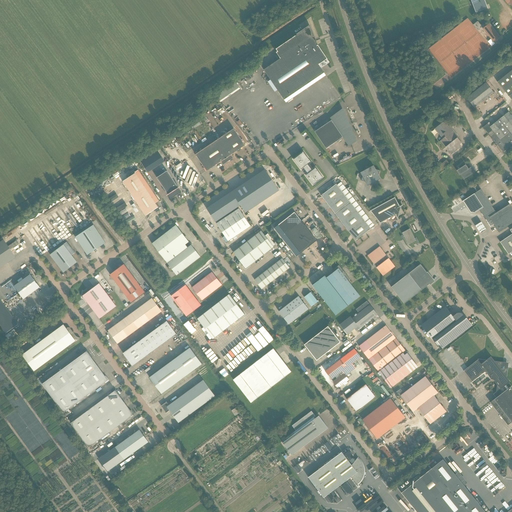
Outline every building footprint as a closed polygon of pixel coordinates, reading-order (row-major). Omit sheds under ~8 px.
[(487,8),(484,0),(474,0),(477,6),(474,7),(476,11),(476,12),(487,8)] [(493,41),(499,36),(499,37),(499,36),(490,24),(489,24),(490,24),(484,29),(483,29),(493,41)] [(278,52),(276,53),(280,59),(264,70),(284,100),(324,73),(321,68),(329,62),(318,45),(317,46),(310,26),(276,49),(278,52)] [(511,70),(497,82),(511,100),(511,70)] [(240,89),(235,82),(216,96),(220,103),(240,89)] [(486,83),(467,98),(474,108),(494,93),(486,83)] [(334,116),(330,119),(331,120),(315,132),(326,149),(343,137),(348,146),(352,143),(356,140),(343,110),(334,116)] [(504,153),(508,150),(507,149),(511,145),(511,115),(509,112),(490,127),(487,124),(483,127),(503,152),(504,153)] [(456,136),(457,135),(445,120),(435,129),(443,139),(441,140),(446,147),(452,154),(461,147),(459,144),(461,143),(456,136)] [(234,129),(215,142),(196,154),(207,171),(216,165),(216,166),(217,165),(221,162),(223,165),(233,158),(231,155),(245,145),(234,129)] [(311,162),(303,152),(293,159),(301,169),(303,168),(308,174),(306,175),(313,185),(323,178),(316,168),(313,169),(312,170),(308,164),(311,162)] [(439,165),(443,170),(450,164),(446,160),(439,165)] [(471,167),(469,169),(466,165),(457,171),(460,175),(461,175),(464,180),(475,173),(471,167)] [(364,171),(360,173),(362,177),(361,181),(365,182),(368,186),(371,184),(376,185),(377,181),(381,179),(379,175),(380,171),(376,169),(374,166),(370,168),(366,166),(364,171)] [(246,213),(279,191),(265,169),(207,208),(216,222),(241,205),(246,213)] [(122,181),(145,216),(154,210),(154,211),(159,208),(155,202),(156,202),(155,202),(152,199),(156,196),(139,170),(122,181)] [(181,192),(167,171),(157,178),(171,199),(181,192)] [(321,196),(356,240),(371,229),(336,184),(321,196)] [(481,213),(482,213),(484,216),(483,216),(484,216),(488,223),(492,221),(499,232),(504,229),(511,223),(511,207),(510,204),(496,213),(481,189),(462,201),(462,202),(463,201),(469,211),(476,212),(479,210),(482,213),(481,213)] [(290,204),(295,201),(290,194),(285,197),(290,204)] [(401,209),(402,206),(402,205),(400,206),(395,198),(371,211),(380,223),(395,215),(398,220),(398,219),(399,216),(403,213),(401,209)] [(278,211),(288,205),(285,199),(274,206),(278,211)] [(117,203),(124,212),(130,207),(127,203),(126,204),(122,200),(117,203)] [(239,208),(216,224),(228,241),(251,226),(239,208)] [(295,212),(274,228),(296,257),(317,241),(295,212)] [(63,214),(65,217),(60,220),(62,224),(61,224),(66,233),(69,231),(67,227),(71,225),(65,213),(63,214)] [(106,243),(94,225),(75,237),(87,255),(106,243)] [(177,275),(200,257),(191,245),(188,248),(185,245),(189,242),(176,225),(152,244),(177,275)] [(412,242),(415,240),(410,230),(403,233),(409,243),(412,242),(411,242),(412,242)] [(246,269),(257,260),(274,247),(261,231),(233,253),(246,269)] [(24,240),(20,242),(18,238),(11,242),(13,246),(20,243),(21,245),(26,242),(24,240)] [(511,251),(511,249),(505,239),(500,242),(508,254),(511,251)] [(3,240),(0,242),(0,266),(14,257),(3,240)] [(72,255),(75,253),(67,242),(50,255),(64,272),(77,262),(72,255)] [(380,247),(368,256),(383,276),(395,266),(380,247)] [(262,289),(290,268),(282,258),(255,280),(262,289)] [(391,287),(404,304),(434,281),(420,264),(391,287)] [(145,292),(124,265),(110,275),(131,303),(145,292)] [(333,270),(334,272),(326,278),(325,276),(313,285),(336,315),(360,296),(348,280),(350,279),(344,271),(342,272),(337,266),(333,270)] [(212,272),(192,287),(202,300),(222,285),(212,272)] [(40,287),(31,274),(14,286),(24,299),(40,287)] [(116,306),(99,284),(89,291),(87,289),(84,292),(83,292),(82,298),(83,298),(87,302),(99,319),(116,306)] [(171,296),(186,316),(201,305),(186,285),(171,296)] [(304,298),(311,307),(318,302),(311,293),(304,298)] [(197,319),(213,339),(245,314),(229,294),(197,319)] [(279,312),(289,324),(309,309),(299,296),(279,312)] [(108,333),(115,343),(116,342),(118,344),(162,311),(152,298),(108,331),(109,332),(108,333)] [(18,324),(0,299),(0,324),(6,333),(18,324)] [(356,310),(359,313),(352,319),(351,317),(340,325),(347,335),(358,326),(360,328),(377,314),(370,305),(367,301),(356,310)] [(421,325),(433,340),(433,339),(441,349),(472,325),(465,315),(464,316),(463,315),(462,314),(461,313),(459,313),(458,313),(457,314),(456,314),(453,317),(445,307),(421,325)] [(177,334),(167,321),(123,353),(133,367),(177,334)] [(67,328),(64,325),(23,356),(35,372),(68,346),(69,348),(79,340),(80,338),(77,337),(74,334),(70,328),(68,327),(67,328)] [(366,341),(359,346),(379,372),(391,388),(418,367),(408,354),(406,354),(405,355),(403,353),(406,351),(396,338),(386,325),(366,341)] [(341,342),(328,326),(304,345),(317,360),(341,342)] [(202,364),(190,348),(150,378),(162,394),(202,364)] [(233,380),(251,403),(291,372),(274,349),(233,380)] [(361,357),(354,349),(325,371),(331,379),(335,376),(337,379),(333,382),(338,388),(344,384),(345,385),(348,383),(346,382),(349,380),(346,376),(356,368),(352,363),(361,357)] [(109,381),(87,352),(43,385),(64,414),(109,381)] [(432,357),(440,371),(443,369),(435,356),(432,357)] [(478,359),(478,360),(477,361),(468,368),(464,371),(472,381),(472,382),(485,372),(488,373),(490,376),(491,375),(491,379),(495,380),(494,380),(497,385),(496,392),(493,394),(496,398),(494,400),(511,422),(511,387),(511,386),(509,388),(506,385),(508,365),(507,371),(501,370),(500,368),(500,362),(507,363),(478,359)] [(438,393),(425,376),(401,396),(413,412),(418,408),(434,396),(438,393)] [(215,395),(203,380),(170,406),(167,402),(167,403),(162,407),(167,413),(166,413),(167,414),(170,411),(179,423),(215,395)] [(376,397),(366,384),(347,399),(357,412),(376,397)] [(133,415),(125,403),(116,390),(71,423),(89,448),(133,415)] [(446,412),(434,396),(418,408),(430,424),(446,412)] [(362,419),(377,439),(405,417),(390,398),(362,419)] [(235,414),(239,412),(233,401),(229,404),(235,414)] [(315,419),(314,417),(315,416),(312,411),(292,426),(296,431),(297,430),(299,431),(283,443),(292,455),(304,446),(328,428),(319,416),(315,419)] [(479,446),(485,442),(478,429),(471,433),(475,440),(473,441),(475,445),(478,443),(479,446)] [(140,430),(99,459),(108,471),(148,442),(140,430)] [(301,469),(307,467),(319,458),(320,458),(324,455),(324,452),(329,451),(329,449),(334,448),(333,443),(326,445),(326,447),(321,448),(322,451),(317,451),(318,454),(315,455),(311,458),(309,458),(309,461),(305,461),(306,464),(300,465),(301,469)] [(480,456),(496,475),(504,468),(488,449),(480,456)] [(359,459),(358,458),(352,465),(342,452),(308,477),(324,498),(351,477),(357,485),(358,485),(358,484),(359,483),(360,482),(361,481),(361,480),(362,480),(362,479),(362,478),(363,477),(363,476),(364,475),(364,474),(364,473),(364,472),(364,471),(364,470),(364,469),(364,467),(363,466),(363,465),(363,464),(362,464),(362,463),(362,462),(361,461),(360,460),(359,460),(359,459)] [(483,511),(442,460),(401,493),(417,511),(511,511),(511,508),(507,511),(483,511)] [(412,484),(408,480),(399,487),(403,491),(412,484)]
